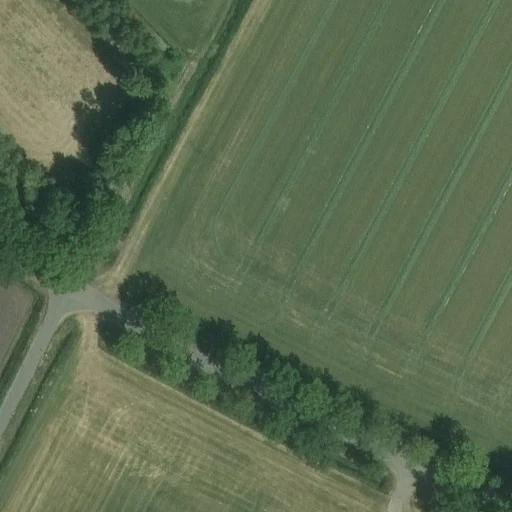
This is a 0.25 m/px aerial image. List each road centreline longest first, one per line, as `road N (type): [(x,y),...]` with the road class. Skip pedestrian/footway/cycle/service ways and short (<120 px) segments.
road 1 (tertiary): [(511,504),(120,319),(67,286)]
road 2 (unclassified): [(67,286),(0,423)]
